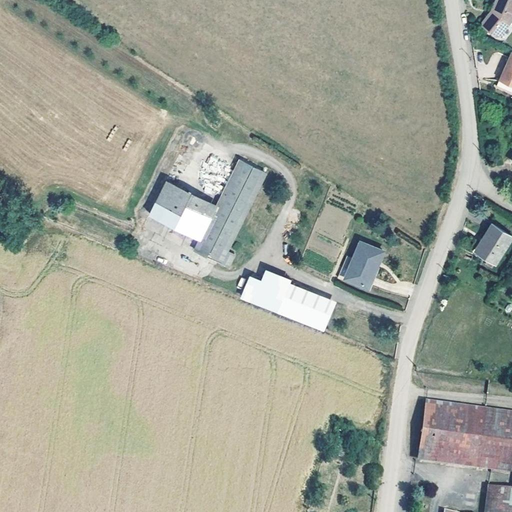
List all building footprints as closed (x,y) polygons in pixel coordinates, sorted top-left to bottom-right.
[(511,13),(511,0),(494,0),(492,4),(494,6),(491,9),(489,8),(484,16),(484,19),(497,30),(500,29),(511,15),(511,13)] [(499,77),(511,82),(511,47),(499,77)] [(217,204),(200,238),(195,248),(228,265),(235,252),(227,248),(266,173),(240,159),(217,204)] [(167,177),(149,211),(200,238),(217,204),(167,177)] [(511,246),(511,230),(499,222),(491,235),(494,237),(486,250),(496,256),(503,261),(511,246)] [(491,235),(483,248),(486,250),(494,237),(491,235)] [(383,251),(361,241),(347,276),(368,285),(383,251)] [(486,250),(483,248),(481,250),(494,259),(496,256),(486,250)] [(267,268),(254,300),(277,310),(287,287),(291,278),(267,268)] [(332,307),(287,287),(277,310),(324,328),(332,307)] [(511,470),(511,411),(429,399),(420,458),(511,470)] [(511,511),(511,486),(488,483),(484,511),(476,511),(477,511),(463,511),(458,511),(459,509),(444,507),(442,511),(511,511)]
